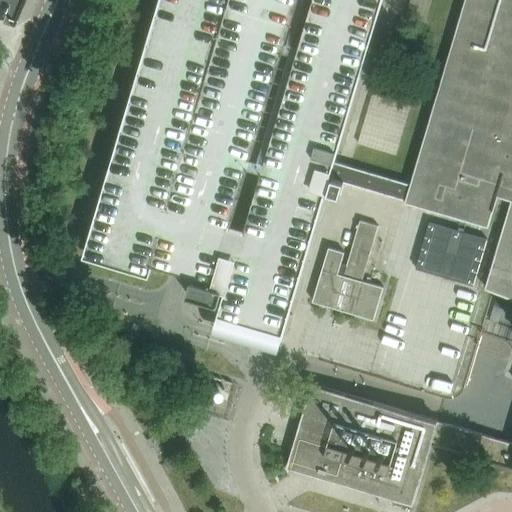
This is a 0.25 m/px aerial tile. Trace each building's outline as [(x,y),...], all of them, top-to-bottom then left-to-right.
[(159,0),(84,255),(150,275),(153,264),(178,271),(228,286),(219,314),(283,333),(330,177),(338,150),(382,0),(159,0)] [(287,467),(413,505),(431,444),(511,468),(511,0),(464,0),(413,175),(390,167),(348,154),(338,150),(330,177),(443,213),(488,226),(497,195),(510,199),(502,230),(485,287),(511,295),(511,441),(312,383),(287,467)] [(430,0),(409,0),(405,17),(425,22),(430,0)] [(413,96),(375,85),(358,143),(395,154),(413,96)] [(362,278),(378,225),(360,219),(344,273),(362,278)] [(416,267),(473,284),(487,238),(429,221),(416,267)] [(313,301),(374,319),(384,286),(338,273),(344,251),(329,246),(313,301)] [(148,343),(143,362),(190,375),(195,356),(148,343)]
